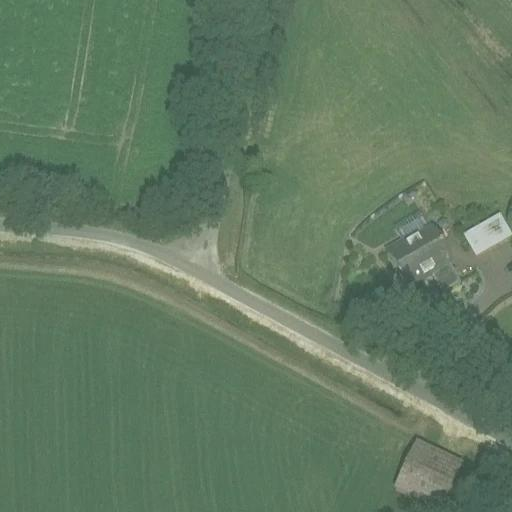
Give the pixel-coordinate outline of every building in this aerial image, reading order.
[(422,216),(396,230),(404,245),(430,231),(422,216)] [(511,238),(501,219),(465,238),(477,259),(511,239),(511,238)] [(434,233),(391,257),(409,290),(433,277),(452,267),(434,233)] [(452,267),(433,277),(443,296),(462,285),(452,267)] [(464,468),(419,447),(399,490),(444,511),(464,468)]
